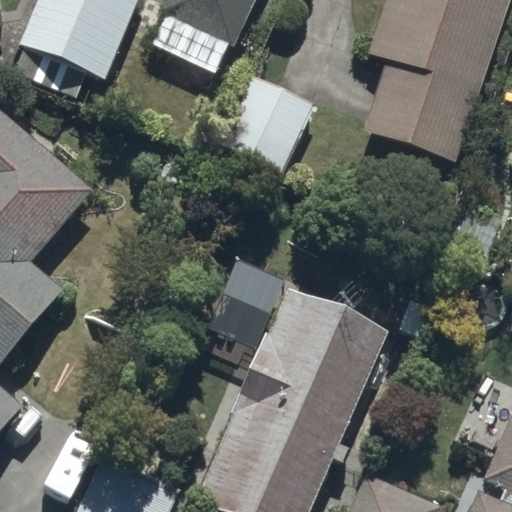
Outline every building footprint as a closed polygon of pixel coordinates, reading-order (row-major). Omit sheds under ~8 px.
[(133,0),(32,0),(17,40),(44,51),(33,78),(79,96),(89,71),(103,76),(133,0)] [(161,0),(157,9),(234,45),(254,0),(161,0)] [(391,56),(368,126),(453,153),(501,0),(386,0),(371,50),(391,56)] [(224,132),(286,161),(313,103),(252,74),(224,132)] [(0,430),(21,406),(0,386),(0,357),(61,289),(33,261),(96,186),(0,107),(0,430)] [(287,289),(196,493),(234,511),(305,511),(389,331),(287,289)] [(479,489),(468,511),(511,511),(511,418),(487,475),(507,488),(500,498),(479,489)] [(437,511),(440,506),(362,471),(343,511),(437,511)]
